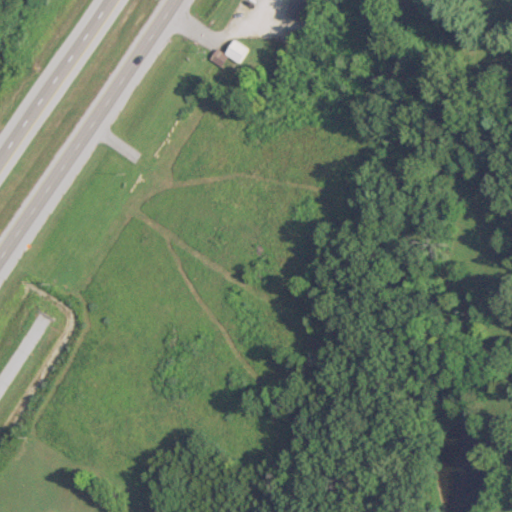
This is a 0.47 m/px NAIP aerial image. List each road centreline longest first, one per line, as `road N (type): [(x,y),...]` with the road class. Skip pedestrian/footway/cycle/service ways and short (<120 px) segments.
road 1 (trunk): [(0,261),(174,0)]
road 2 (trunk): [(108,0),(0,162)]
